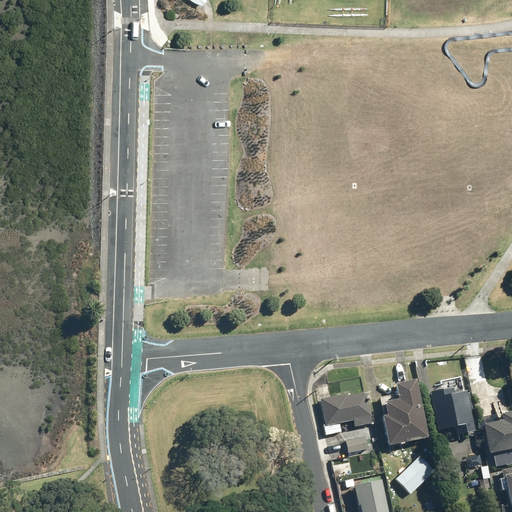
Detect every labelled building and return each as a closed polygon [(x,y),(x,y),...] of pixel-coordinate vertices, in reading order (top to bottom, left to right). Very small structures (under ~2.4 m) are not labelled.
[(379,416),(385,446),(425,438),(413,380),(392,384),(396,400),(381,402),(384,415),(379,416)] [(428,392),(435,431),(453,427),(455,435),(472,432),(471,422),(473,422),(467,393),(465,393),(464,392),(452,394),(451,388),(428,392)] [(322,424),(325,436),(341,432),(339,423),(351,421),(353,427),(372,423),(365,392),(346,396),(345,394),(319,399),(324,424),(322,424)] [(484,423),(490,453),(511,448),(511,411),(503,414),(504,419),(484,423)] [(342,433),(346,453),(367,449),(362,428),(342,433)] [(394,480),(409,495),(432,471),(417,456),(394,480)] [(499,505),(500,511),(511,511),(511,467),(499,470),(506,504),(499,505)] [(477,480),(480,494),(489,492),(487,478),(477,480)] [(357,505),(358,511),(385,511),(379,481),(351,486),(355,506),(357,505)]
